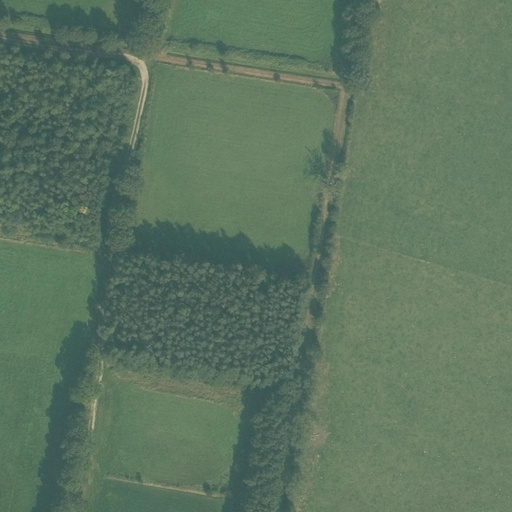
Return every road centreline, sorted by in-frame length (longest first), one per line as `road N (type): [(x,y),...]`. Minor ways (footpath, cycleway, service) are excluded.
road 1 (track): [(70,511),(99,378),(116,199),(146,61)]
road 2 (track): [(339,88),(146,61)]
road 3 (track): [(146,61),(0,40)]
